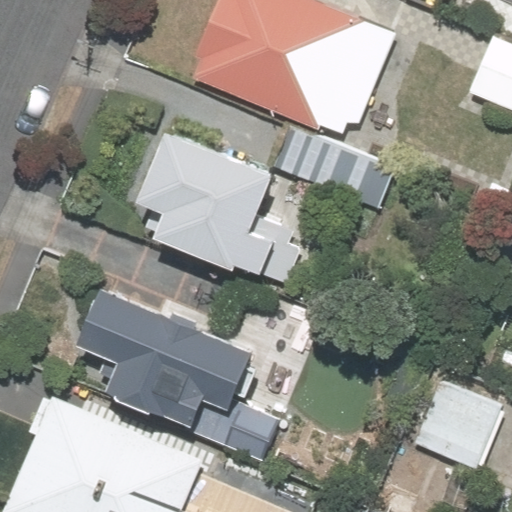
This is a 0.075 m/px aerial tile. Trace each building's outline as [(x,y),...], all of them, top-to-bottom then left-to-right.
[(397,28),(332,0),(218,0),(188,71),(350,139),(397,28)] [(511,106),(511,38),(497,32),(473,91),(511,106)] [(156,226),(285,280),(305,235),(253,213),(272,166),(165,121),(135,191),(166,204),(156,226)] [(76,348),(117,365),(106,391),(190,429),(208,439),(268,469),(285,428),(232,406),(256,352),(103,287),(76,348)] [(501,401),(437,375),(412,436),(476,462),(501,401)] [(4,511),(178,511),(206,449),(58,386),(5,511),(4,511)] [(379,482),(371,502),(396,511),(413,511),(419,498),(379,482)] [(396,511),(371,502),(366,511),(396,511)]
